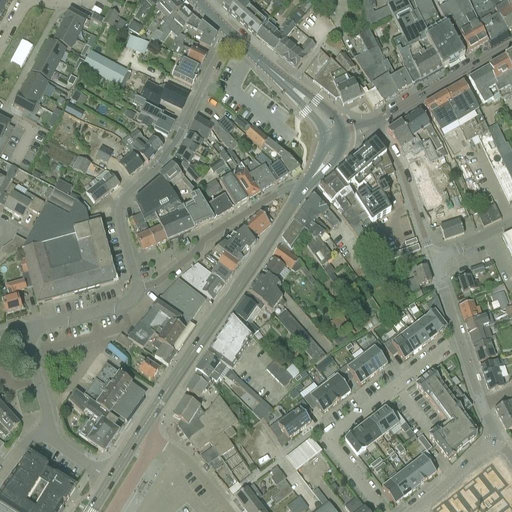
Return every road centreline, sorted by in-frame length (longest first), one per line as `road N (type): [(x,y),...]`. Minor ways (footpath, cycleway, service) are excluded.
road 1 (residential): [(137,290),(118,222),(120,200),(167,154),(231,36)]
road 2 (primary): [(140,432),(302,190)]
road 3 (residential): [(458,337),(328,440),(382,511)]
road 4 (residential): [(302,190),(285,188),(137,290)]
road 5 (tertiary): [(511,42),(373,124)]
road 6 (residential): [(373,124),(435,258)]
road 7 (residential): [(25,328),(123,303),(137,290)]
